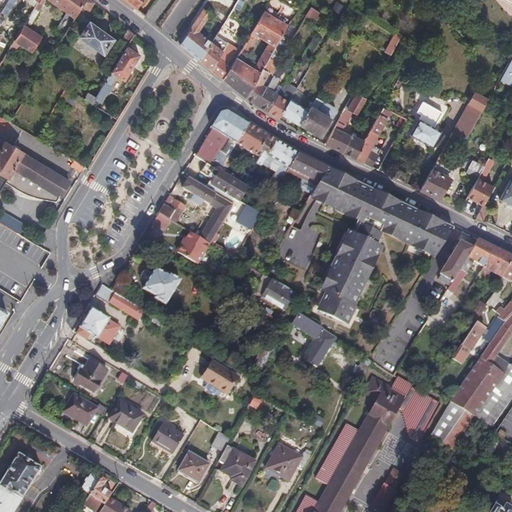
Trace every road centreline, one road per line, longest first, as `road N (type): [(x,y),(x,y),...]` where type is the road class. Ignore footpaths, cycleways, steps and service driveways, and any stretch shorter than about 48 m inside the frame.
road 1 (tertiary): [(511,245),(279,134),(221,96)]
road 2 (tertiary): [(67,284),(63,221),(169,49)]
road 3 (tertiary): [(221,96),(126,251),(67,284)]
road 4 (tertiary): [(6,406),(185,511)]
road 5 (tertiary): [(6,406),(52,331),(67,284)]
